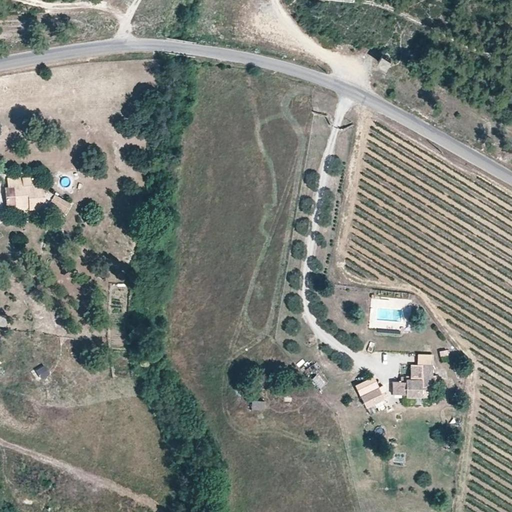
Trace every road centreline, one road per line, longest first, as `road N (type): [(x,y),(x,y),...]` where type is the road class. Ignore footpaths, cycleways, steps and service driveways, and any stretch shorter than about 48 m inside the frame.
road 1 (tertiary): [(0,65),(124,45),(244,55),(346,86),(511,177)]
road 2 (track): [(27,0),(107,7),(125,19),(124,45)]
